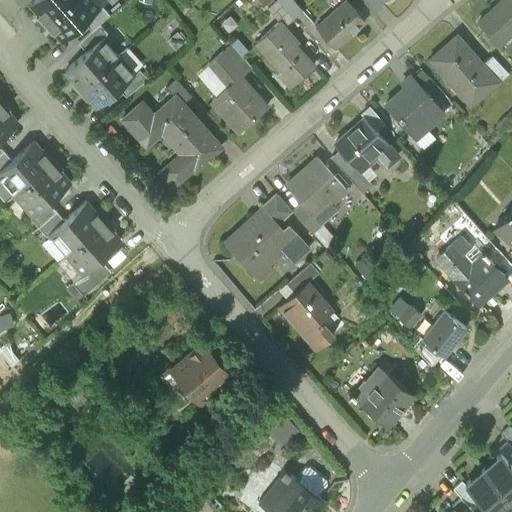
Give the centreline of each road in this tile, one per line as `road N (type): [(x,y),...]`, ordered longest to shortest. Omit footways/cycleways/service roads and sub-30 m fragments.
road 1 (residential): [(174,237),(436,0)]
road 2 (residential): [(174,237),(389,489)]
road 3 (residential): [(9,58),(155,228),(174,237)]
road 4 (residential): [(389,489),(511,348)]
